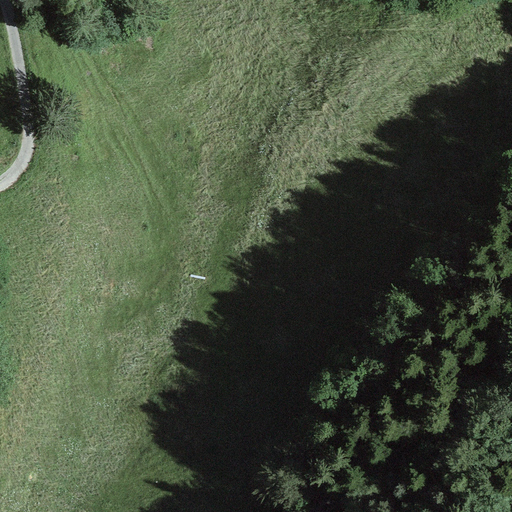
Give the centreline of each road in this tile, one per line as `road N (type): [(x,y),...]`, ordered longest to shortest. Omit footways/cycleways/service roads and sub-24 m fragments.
road 1 (track): [(323,511),(441,420),(511,338)]
road 2 (track): [(4,0),(27,86),(30,149),(19,175),(0,183)]
